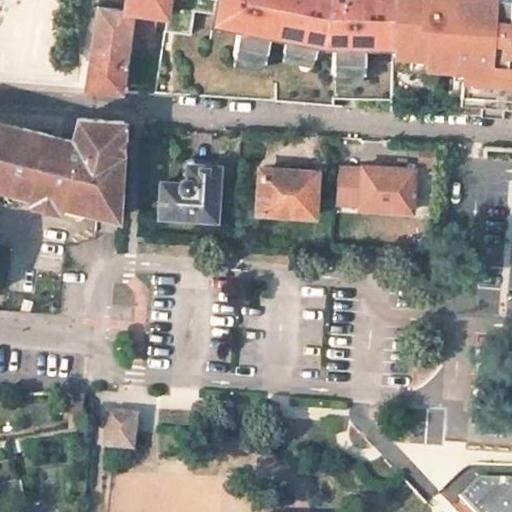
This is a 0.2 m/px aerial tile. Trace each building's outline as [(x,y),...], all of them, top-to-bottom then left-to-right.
[(122,0),(121,9),(164,15),(164,16),(166,0),(122,0)] [(373,36),(390,36),(391,0),(166,0),(164,16),(164,15),(162,30),(188,34),(192,10),(212,13),(229,17),(228,22),(228,26),(236,28),(231,54),(262,60),(267,34),(284,37),(315,43),(323,45),(331,45),(330,71),(362,72),(363,45),(372,45),(373,36)] [(491,4),(419,0),(391,0),(390,36),(390,53),(411,54),(427,55),(426,65),(448,66),(448,61),(469,63),(468,79),(462,79),(460,103),(482,105),(481,115),(511,117),(511,5),(507,6),(507,11),(490,9),(491,4)] [(511,0),(419,0),(491,4),(490,9),(507,11),(507,6),(511,5),(511,0)] [(118,90),(127,33),(154,37),(157,21),(129,16),(130,10),(121,9),(96,5),(94,18),(86,65),(82,88),(118,90)] [(229,17),(212,13),(211,18),(228,22),(229,17)] [(315,43),(284,37),(281,50),(313,56),(315,43)] [(427,55),(411,54),(410,64),(426,65),(427,55)] [(448,61),(448,66),(454,67),(453,78),(462,79),(468,79),(469,63),(448,61)] [(8,123),(0,120),(0,202),(18,207),(26,203),(23,202),(25,195),(61,205),(117,219),(121,123),(77,119),(71,140),(8,123)] [(214,219),(217,167),(186,165),(184,184),(160,182),(159,215),(214,219)] [(410,211),(413,169),(360,166),(358,207),(410,211)] [(296,170),(258,167),(257,173),(295,175),(296,170)] [(313,216),(316,171),(296,170),(295,175),(257,173),(255,211),(313,216)] [(23,202),(60,212),(61,205),(25,195),(23,202)] [(135,414),(106,412),(105,424),(103,447),(131,450),(135,414)] [(511,511),(511,490),(503,480),(469,477),(457,491),(451,498),(467,511),(511,511)] [(3,486),(6,503),(19,501),(16,484),(3,486)]
